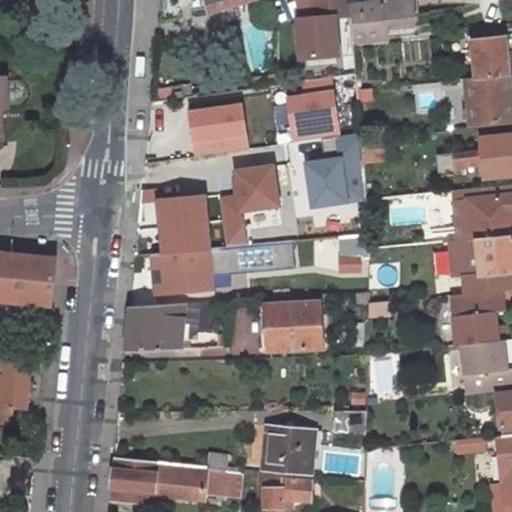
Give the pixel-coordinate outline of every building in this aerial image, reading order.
[(314,0),(315,15),(342,13),(342,17),(352,16),(351,0),(314,0)] [(419,0),(363,0),(356,1),(361,43),(424,35),(419,0)] [(315,15),(299,16),(302,59),(345,56),(342,17),(342,13),(315,15)] [(501,31),(469,35),(473,75),(506,72),(501,31)] [(466,121),(511,118),(506,72),(473,75),(461,76),(466,121)] [(304,94),(337,89),(335,76),(302,80),(304,94)] [(0,83),(0,107),(7,107),(15,98),(12,88),(6,83),(0,83)] [(304,94),(287,96),(294,143),(325,138),(343,136),(337,89),(304,94)] [(246,101),(191,109),(198,155),(253,147),(246,101)] [(511,134),(511,131),(476,135),(480,175),(511,172),(511,134)] [(325,138),(328,158),(346,155),(354,201),(370,201),(364,134),(343,136),(325,138)] [(328,158),(307,161),(315,208),(354,201),(346,155),(328,158)] [(279,164),(239,169),(243,193),(245,213),(285,207),(279,164)] [(480,184),(481,195),(465,198),(469,234),(511,231),(509,210),(511,209),(511,199),(510,181),(480,184)] [(212,193),(161,197),(166,253),(216,249),(212,193)] [(245,213),(243,193),(221,196),(229,247),(250,243),(245,213)] [(498,285),(510,285),(508,265),(511,264),(511,241),(511,231),(469,234),(445,237),(448,273),(459,272),(461,288),(498,285)] [(315,272),(368,269),(366,236),(313,239),(315,272)] [(295,242),(216,249),(218,274),(297,267),(295,242)] [(166,253),(153,254),(156,296),(219,291),(218,274),(216,249),(166,253)] [(0,297),(47,303),(52,257),(0,250),(0,297)] [(500,336),(492,337),(489,307),(500,306),(498,285),(461,288),(447,290),(451,340),(457,340),(461,391),(511,385),(511,364),(502,365),(500,336)] [(317,298),(263,300),(266,346),(320,344),(317,298)] [(188,302),(128,306),(124,350),(184,349),(188,302)] [(511,334),(500,336),(502,365),(511,364),(511,334)] [(0,357),(0,425),(9,426),(11,407),(22,408),(27,360),(0,357)] [(511,390),(484,393),(485,408),(495,407),(497,433),(511,432),(511,390)] [(327,407),(327,428),(360,430),(360,406),(327,407)] [(310,423),(259,419),(252,466),(305,471),(310,423)] [(511,432),(497,433),(492,434),(498,501),(511,500),(511,432)] [(453,436),(453,449),(478,447),(477,435),(453,436)] [(190,502),(200,503),(201,484),(233,488),(236,464),(111,451),(106,493),(152,498),(153,491),(190,493),(190,502)] [(251,501),(278,502),(278,496),(291,496),(308,498),(308,477),(304,477),(305,471),(252,466),(251,501)]
